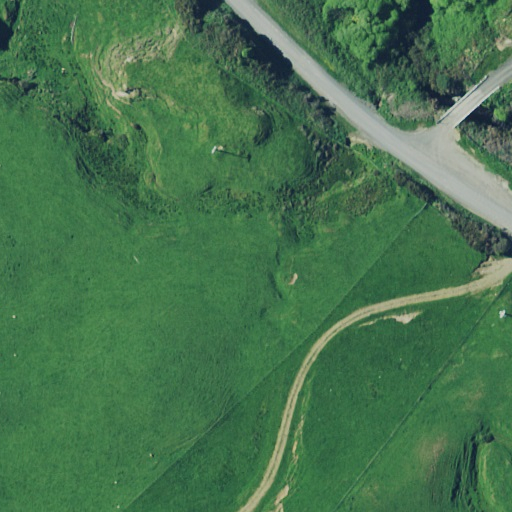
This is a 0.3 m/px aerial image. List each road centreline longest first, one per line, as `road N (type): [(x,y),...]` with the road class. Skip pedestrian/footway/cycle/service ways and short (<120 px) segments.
road 1 (unclassified): [(413,153),(348,109),(242,0)]
road 2 (unclassified): [(413,153),(511,66)]
